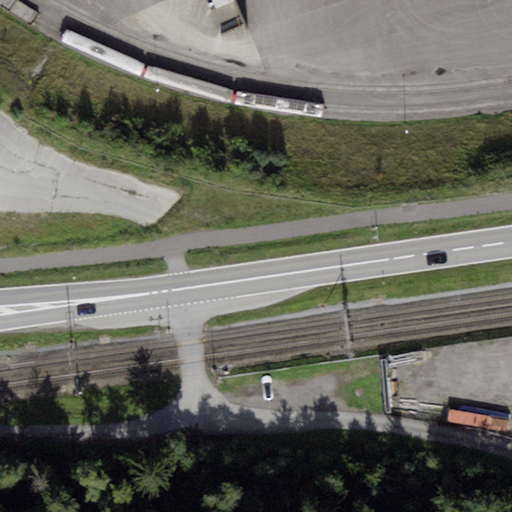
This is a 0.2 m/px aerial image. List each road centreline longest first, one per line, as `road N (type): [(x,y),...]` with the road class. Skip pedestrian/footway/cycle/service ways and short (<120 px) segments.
road 1 (primary): [(511,241),(0,311)]
road 2 (track): [(511,451),(377,421),(197,414),(184,287)]
road 3 (unknown): [(0,173),(151,207)]
